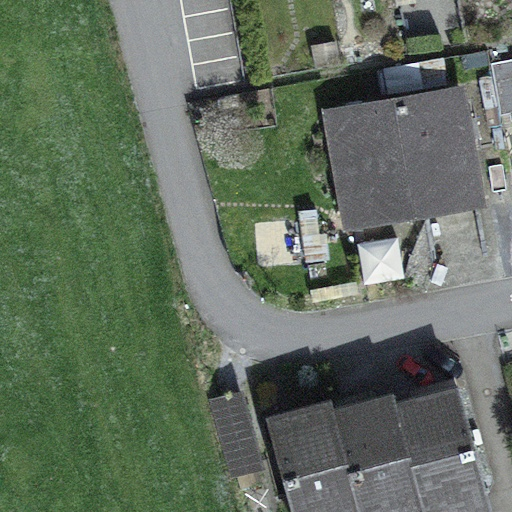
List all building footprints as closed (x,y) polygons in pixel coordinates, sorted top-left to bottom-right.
[(501,116),(511,114),(511,120),(511,60),(493,64),(501,116)] [(331,118),(349,221),(478,199),(468,141),(464,121),(460,95),(331,118)] [(468,141),(479,139),(475,119),(464,121),(468,141)] [(458,389),(396,406),(424,511),(429,511),(481,498),(488,496),(458,389)] [(393,397),(332,413),(359,511),(391,511),(421,504),(423,511),(424,511),(396,406),(393,397)] [(259,467),(240,398),(215,405),(234,474),(259,467)] [(293,511),(352,511),(358,511),(359,511),(332,413),(330,404),(268,421),(293,511)] [(429,511),(482,511),(485,511),(481,498),(429,511)]
